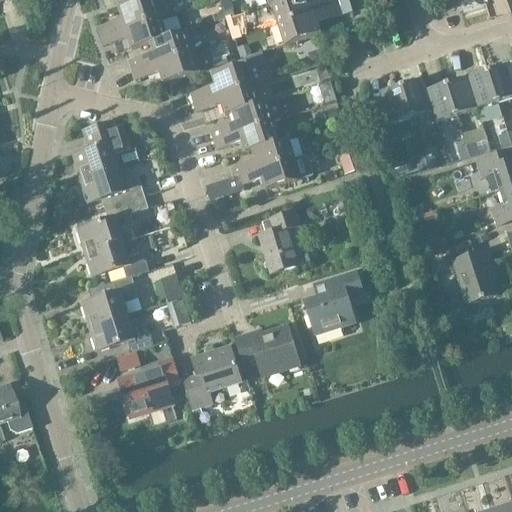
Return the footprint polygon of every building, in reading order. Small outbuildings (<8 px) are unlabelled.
[(100,38),(161,19),(154,0),(150,0),(119,10),(122,21),(97,29),(100,38)] [(265,0),(268,9),(273,7),(272,5),(289,0),(265,0)] [(326,0),(311,5),(308,0),(289,0),(272,5),(273,7),(278,26),(349,3),(348,0),(326,0)] [(349,3),(278,26),(285,46),(320,35),(317,24),(352,13),(349,3)] [(132,51),(151,45),(167,40),(167,39),(161,19),(100,38),(103,48),(128,40),(132,51)] [(186,33),(167,39),(167,40),(151,45),(154,55),(129,62),(132,72),(192,53),(186,33)] [(199,74),(192,53),(132,72),(135,82),(160,74),(163,85),(199,74)] [(194,104),(254,85),(270,80),(269,77),(272,75),(270,68),(266,68),(261,55),(245,60),(246,65),(212,76),(216,87),(191,94),(194,104)] [(489,73),(498,104),(511,100),(511,75),(509,67),(489,73)] [(468,80),(478,111),(498,104),(489,73),(468,80)] [(457,117),(478,111),(468,80),(447,86),(457,117)] [(433,112),(427,92),(423,81),(402,88),(412,119),(432,113),(433,112)] [(225,117),(233,115),(261,106),(260,104),(254,85),(194,104),(197,114),(222,106),(225,117)] [(433,112),(432,113),(436,124),(457,117),(447,86),(427,92),(433,112)] [(391,126),(412,119),(402,88),(381,94),(391,126)] [(261,106),(233,115),(236,124),(211,132),(214,141),(274,123),(280,121),(279,120),(281,117),(277,103),(274,101),(273,100),(260,104),(261,106)] [(274,123),(214,141),(217,151),(242,144),(245,155),(280,142),(274,123)] [(82,181),(119,169),(115,157),(130,152),(122,127),(114,129),(112,125),(84,134),(90,153),(74,157),(82,181)] [(511,147),(508,135),(499,138),(503,150),(511,147)] [(288,140),(280,142),(245,155),(253,152),(256,162),(232,170),(235,179),(294,160),(288,140)] [(353,142),(335,148),(340,162),(357,156),(353,142)] [(476,146),(467,148),(470,160),(479,157),(476,146)] [(470,160),(467,148),(457,151),(461,163),(470,160)] [(500,191),(511,187),(511,151),(476,163),(482,180),(495,175),(500,191)] [(435,159),(425,162),(429,173),(438,170),(435,159)] [(301,181),(294,160),(235,179),(223,183),(227,197),(244,191),(243,187),(262,181),(265,192),(301,181)] [(429,173),(425,162),(416,164),(419,176),(429,173)] [(123,182),(119,169),(82,181),(89,204),(101,200),(105,211),(145,199),(138,177),(123,182)] [(511,187),(500,191),(505,207),(492,211),(497,228),(511,222),(511,187)] [(86,255),(124,243),(120,231),(134,226),(131,216),(148,210),(145,199),(105,211),(108,222),(79,231),(86,255)] [(439,211),(412,219),(423,252),(447,244),(442,227),(444,226),(439,211)] [(310,264),(299,228),(294,214),(262,223),(266,235),(259,238),(271,276),(298,268),(310,264)] [(478,304),(478,302),(481,302),(481,303),(498,297),(490,272),(493,271),(487,253),(475,257),(470,242),(444,251),(452,275),(457,273),(461,286),(450,289),(453,299),(452,301),(452,303),(451,304),(451,307),(451,308),(452,311),(453,312),(453,314),(455,315),(455,316),(457,318),(459,319),(462,320),(465,320),(466,320),(469,319),(471,319),(474,317),(475,316),(476,314),(477,313),(478,312),(478,310),(478,309),(479,307),(478,305),(478,304)] [(128,256),(124,243),(86,255),(93,278),(123,269),(126,280),(132,278),(149,273),(142,251),(128,256)] [(347,301),(363,296),(356,274),(324,284),(328,297),(304,304),(315,337),(355,324),(347,301)] [(91,329),(128,317),(124,305),(139,300),(132,278),(126,280),(91,291),(94,302),(83,306),(91,329)] [(206,317),(226,315),(225,305),(205,307),(206,317)] [(132,330),(128,317),(91,329),(98,353),(128,343),(131,354),(153,347),(147,326),(132,330)] [(263,378),(298,367),(287,330),(252,341),(251,336),(236,341),(245,370),(259,366),(263,378)] [(209,395),(241,385),(230,348),(191,361),(197,378),(184,382),(193,411),(212,405),(209,395)] [(136,354),(116,359),(120,374),(140,368),(136,354)] [(167,390),(179,386),(171,360),(158,364),(160,370),(119,383),(131,419),(148,414),(146,409),(171,401),(167,390)] [(0,443),(4,442),(0,431),(0,426),(6,425),(8,432),(15,435),(30,431),(30,432),(32,431),(22,402),(20,402),(21,403),(14,405),(8,385),(0,387),(0,443)]
